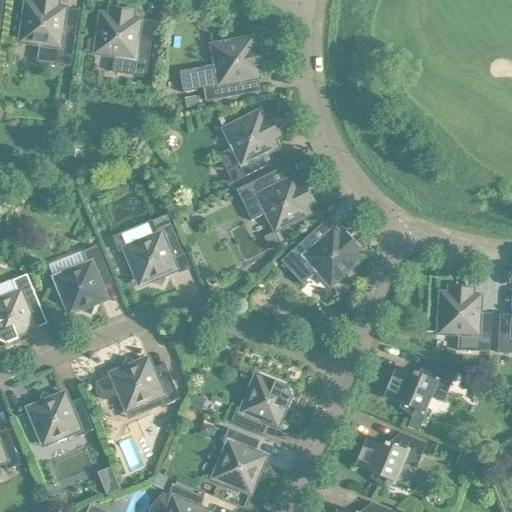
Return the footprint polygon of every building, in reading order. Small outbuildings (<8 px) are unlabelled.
[(68,5),(59,4),(59,0),(22,0),(16,44),(38,47),(36,61),(70,66),(76,27),(65,25),(68,5)] [(131,15),(132,9),(107,5),(106,11),(97,10),(91,55),(113,59),(111,72),(145,77),(151,38),(140,37),(143,17),(131,15)] [(260,42),(254,43),(253,35),(206,43),(210,65),(177,71),(181,93),(202,89),(204,101),(243,94),(241,83),(261,79),(259,71),(265,70),(260,42)] [(231,183),(266,165),(262,155),(279,146),(275,138),(281,136),(271,115),(265,118),(260,107),(219,128),(229,148),(217,154),(231,183)] [(275,182),(270,172),(235,190),(250,220),(263,214),(273,235),(314,214),(310,206),(315,204),(303,178),(297,181),(293,173),(275,182)] [(110,237),(117,252),(121,250),(137,289),(152,282),(160,286),(164,277),(179,271),(172,254),(181,251),(166,215),(151,221),(157,234),(135,243),(129,229),(110,237)] [(300,285),(306,280),(321,297),(363,259),(356,250),(360,246),(345,229),(340,234),(333,225),(316,240),(310,233),(279,261),(300,285)] [(111,280),(96,245),(82,251),(86,261),(49,276),(67,318),(82,311),(90,315),(94,307),(109,300),(102,284),(111,280)] [(11,280),(15,290),(0,296),(0,341),(4,343),(39,329),(32,313),(41,310),(26,274),(11,280)] [(482,292),(474,292),(474,285),(446,284),(446,290),(437,290),(434,335),(457,337),(456,350),(488,352),(490,313),(481,313),(482,292)] [(511,294),(509,314),(498,314),(496,352),(511,353),(511,294)] [(106,372),(107,374),(95,380),(93,392),(103,400),(116,395),(124,415),(162,400),(164,404),(178,398),(165,367),(155,371),(148,355),(133,361),(125,357),(121,366),(106,372)] [(398,407),(411,416),(414,408),(422,412),(430,393),(444,399),(454,373),(427,362),(422,375),(413,371),(412,374),(397,368),(385,396),(400,403),(398,407)] [(253,371),(238,408),(236,407),(230,421),(258,432),(261,424),(278,431),(292,397),(287,385),(253,371)] [(477,383),(470,399),(479,403),(486,387),(477,383)] [(65,389),(50,395),(42,392),(38,400),(23,406),(41,449),(77,434),(78,436),(92,430),(81,402),(72,406),(65,389)] [(200,411),(205,399),(194,394),(189,406),(200,411)] [(202,422),(198,433),(208,437),(212,426),(202,422)] [(221,442),(223,443),(208,479),(251,497),(257,481),(265,478),(262,470),(268,455),(251,448),(255,439),(227,428),(221,442)] [(385,478),(393,482),(401,463),(415,469),(426,443),(399,432),(393,445),(384,441),(383,444),(368,438),(356,466),(371,473),(369,477),(381,487),(385,478)] [(7,433),(0,435),(0,465),(3,464),(6,470),(20,464),(7,433)] [(459,453),(454,465),(467,470),(472,458),(459,453)] [(162,489),(167,477),(157,473),(152,485),(162,489)] [(172,483),(167,494),(169,495),(162,511),(211,511),(212,510),(196,503),(199,495),(172,483)] [(394,511),(370,502),(365,511),(356,511),(355,511),(354,511),(348,511),(339,508),(337,511),(394,511)]
